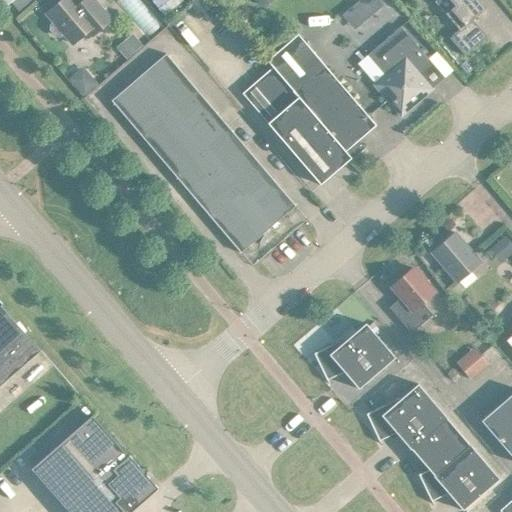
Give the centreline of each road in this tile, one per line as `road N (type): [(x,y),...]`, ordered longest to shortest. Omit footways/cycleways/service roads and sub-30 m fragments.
road 1 (unclassified): [(170,377),(511,92)]
road 2 (unclassified): [(0,189),(170,377)]
road 3 (unclassified): [(170,377),(286,511)]
